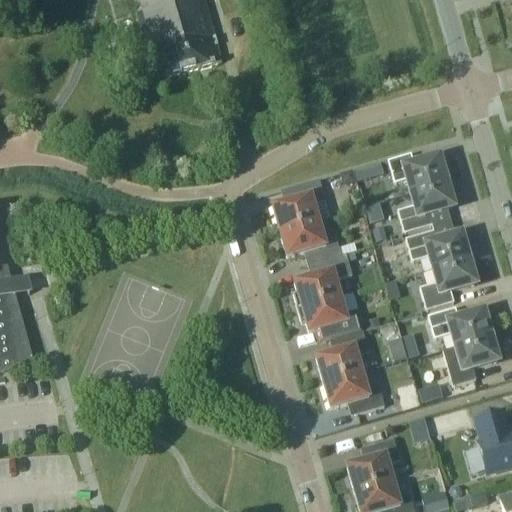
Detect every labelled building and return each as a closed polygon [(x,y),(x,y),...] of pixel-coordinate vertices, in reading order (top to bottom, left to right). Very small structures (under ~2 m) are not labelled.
[(222,67),(203,0),(131,0),(148,59),(159,56),(166,82),(222,67)] [(407,183),(410,196),(445,186),(438,162),(414,169),(410,157),(387,164),(394,187),(407,183)] [(366,169),(356,172),(360,184),(370,181),(366,169)] [(344,188),(356,185),(352,173),(340,176),(344,188)] [(271,210),(279,236),(318,224),(313,208),(325,204),(319,183),(290,192),(293,204),(271,210)] [(445,186),(410,196),(414,209),(397,214),(403,237),(431,229),(428,217),(452,210),(445,186)] [(308,255),(312,267),(340,259),(334,237),(323,241),(318,224),(279,236),(286,261),(308,255)] [(377,246),(387,242),(383,229),(373,233),(377,246)] [(433,273),(468,263),(461,239),(436,246),(433,234),(405,242),(411,265),(429,260),(433,273)] [(345,257),(340,259),(312,267),(315,279),(293,286),(296,296),(292,297),(296,313),(340,300),(335,284),(351,279),(345,257)] [(475,287),(468,263),(433,273),(436,286),(419,291),(425,314),(453,306),(450,294),(475,287)] [(0,270),(0,375),(33,363),(12,287),(7,270),(0,270)] [(345,317),(340,300),(296,313),(301,328),(305,327),(308,337),(314,336),(317,348),(333,343),(362,335),(356,313),(345,317)] [(455,350),(490,340),(483,316),(458,323),(455,311),(427,319),(434,342),(451,337),(455,350)] [(367,333),(380,329),(378,321),(364,325),(367,333)] [(315,361),(322,387),(361,376),(357,359),(368,356),(362,335),(333,343),(337,355),(315,361)] [(497,365),(490,340),(455,350),(462,374),(449,378),(452,390),(476,383),(472,372),(497,365)] [(416,349),(406,352),(409,362),(419,359),(416,349)] [(366,392),(361,376),(322,387),(330,413),(352,406),(355,418),(384,410),(378,389),(366,392)] [(511,437),(507,439),(500,416),(476,423),(482,446),(478,447),(487,477),(511,469),(511,437)] [(346,469),(353,495),(393,484),(388,467),(399,464),(393,443),(365,452),(368,463),(346,469)] [(393,484),(353,495),(358,511),(413,511),(409,497),(397,500),(393,484)] [(461,496),(460,492),(456,489),(451,491),(449,495),(450,499),(454,502),(459,501),(461,496)] [(469,511),(489,506),(485,494),(466,500),(469,511)] [(511,511),(511,499),(499,503),(501,511),(511,511)]
